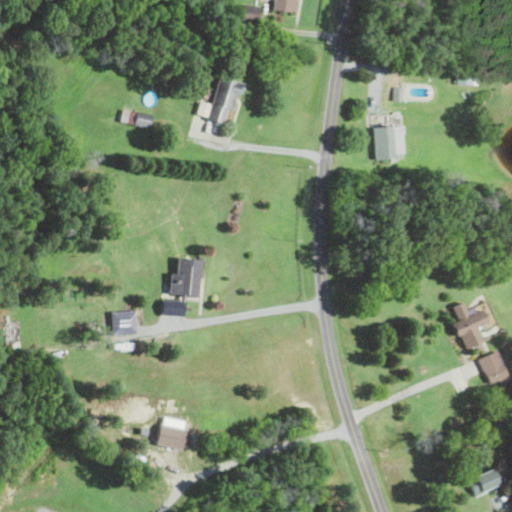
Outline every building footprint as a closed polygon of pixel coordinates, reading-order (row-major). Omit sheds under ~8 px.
[(194,114),(223,122),(227,108),(232,109),(237,91),(240,92),(243,82),(218,75),(210,103),(198,100),(194,114)] [(393,99),(402,100),(403,86),(394,86),(393,99)] [(149,126),(151,113),(120,108),(118,121),(149,126)] [(394,158),(393,125),(373,126),(374,158),(394,158)] [(199,257),(176,256),(175,272),(169,271),(168,293),(179,293),(179,299),(161,298),(160,314),(183,315),(184,294),(197,294),(199,257)] [(483,340),(478,328),(495,321),(486,301),(465,309),(462,300),(451,305),(457,319),(452,321),(464,348),(483,340)] [(110,333),(136,332),(135,310),(109,310),(110,333)] [(509,382),(498,350),(478,357),(487,384),(496,381),(498,386),(509,382)] [(181,448),(187,420),(162,415),(156,443),(181,448)] [(474,494),(500,484),(493,467),(467,478),(474,494)]
